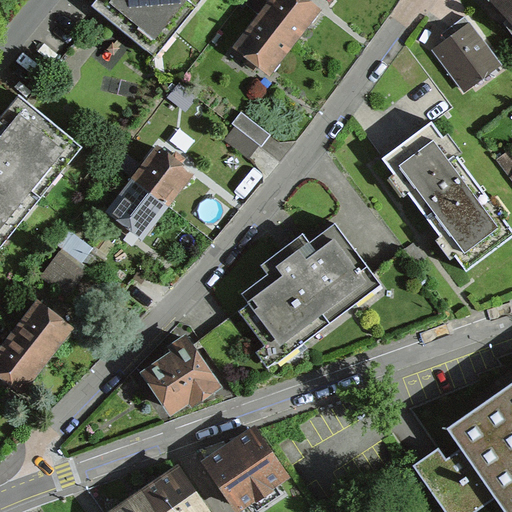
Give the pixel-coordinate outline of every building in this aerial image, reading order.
[(205,0),(104,0),(95,12),(156,61),(205,0)] [(258,0),(247,0),(246,3),(258,12),(264,4),(258,0)] [(322,13),(305,0),(273,0),(260,17),(297,45),(313,25),(316,25),(320,20),(319,17),(322,13)] [(511,0),(488,0),(511,25),(511,0)] [(467,16),(456,24),(460,29),(433,50),(467,94),(503,67),(487,46),(489,44),(467,16)] [(297,45),(260,17),(234,50),(271,79),(274,74),(278,74),(281,70),(280,66),(297,45)] [(179,89),(172,97),(186,108),(192,100),(179,89)] [(0,248),(82,148),(21,99),(0,124),(0,248)] [(242,115),(232,127),(235,129),(257,146),(261,150),(271,138),(242,115)] [(511,239),(511,228),(433,125),(384,161),(469,274),(511,239)] [(257,146),(235,129),(228,139),(249,156),(257,146)] [(195,177),(159,149),(133,182),(170,210),(186,189),(190,190),(193,185),(192,182),(195,177)] [(511,155),(509,152),(498,160),(511,178),(511,155)] [(170,210),(133,182),(107,215),(144,244),(148,239),(151,239),(155,234),(154,231),(170,210)] [(383,288),(338,226),(313,245),(306,235),(262,267),(269,276),(244,295),(251,306),(242,313),(267,348),(257,355),(269,371),(383,288)] [(89,248),(74,238),(68,247),(82,257),(89,248)] [(85,272),(60,254),(45,275),(69,293),(85,272)] [(75,330),(39,302),(13,335),(50,363),(66,343),(69,343),(73,338),(72,335),(75,330)] [(236,361),(214,332),(199,343),(221,372),(236,361)] [(185,334),(168,346),(173,353),(141,376),(171,418),(189,406),(194,413),(225,391),(185,334)] [(50,363),(13,335),(0,351),(0,377),(24,397),(28,392),(31,392),(35,387),(34,384),(50,363)] [(440,449),(414,467),(444,511),(481,511),(498,500),(506,511),(511,511),(511,387),(448,431),(462,451),(448,461),(440,449)] [(239,511),(288,479),(253,429),(203,464),(236,511),(239,511)] [(207,511),(178,469),(142,493),(155,511),(207,511)] [(155,511),(142,493),(114,511),(155,511)]
